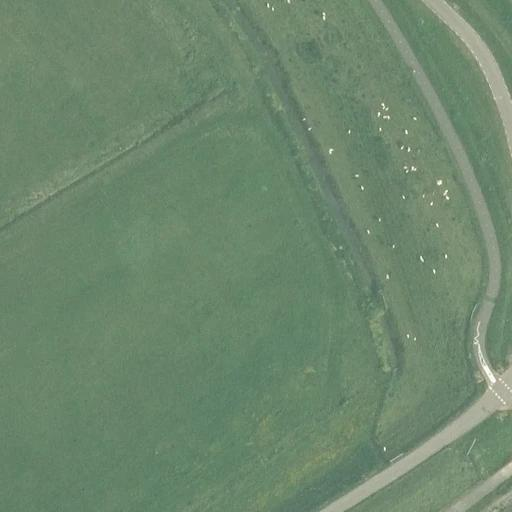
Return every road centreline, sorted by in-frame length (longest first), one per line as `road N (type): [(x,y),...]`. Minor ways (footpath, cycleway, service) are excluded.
road 1 (unclassified): [(331,511),(511,384)]
road 2 (residential): [(432,0),(489,67),(511,132)]
